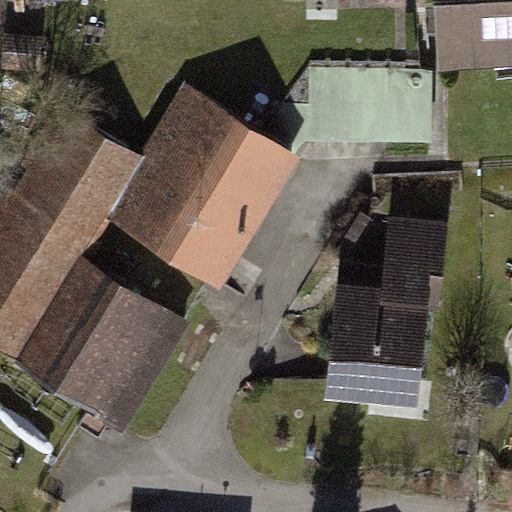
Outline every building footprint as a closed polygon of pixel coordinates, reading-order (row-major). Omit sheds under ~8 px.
[(511,0),(445,0),(448,50),(499,48),(499,52),(511,51),(511,0)] [(287,103),(271,133),(295,148),(315,129),(387,130),(388,135),(432,136),(432,72),(420,72),(420,69),(313,66),(312,105),(287,103)] [(192,86),(150,156),(114,214),(217,276),(295,148),(271,133),(192,86)] [(150,156),(86,117),(0,255),(0,315),(38,339),(24,361),(125,424),(190,320),(87,257),(114,214),(150,156)] [(388,267),(362,264),(359,285),(342,283),(332,383),(374,387),(375,375),(419,380),(428,298),(441,299),(449,224),(405,219),(402,243),(391,242),(388,267)]
